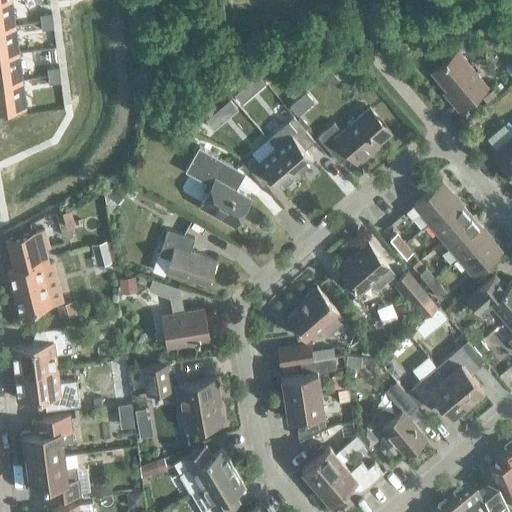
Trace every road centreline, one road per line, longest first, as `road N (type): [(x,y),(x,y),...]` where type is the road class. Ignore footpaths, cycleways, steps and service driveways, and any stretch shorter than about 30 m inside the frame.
road 1 (residential): [(301,511),(260,459),(239,311),(439,135)]
road 2 (residential): [(392,511),(511,411)]
